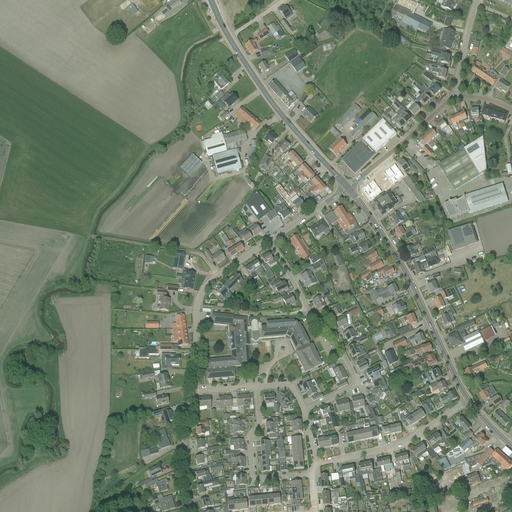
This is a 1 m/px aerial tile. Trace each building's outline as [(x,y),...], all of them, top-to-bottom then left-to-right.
[(174,0),(168,6),(172,10),(180,3),(177,0),(174,0)] [(232,0),(230,2),(235,9),(243,3),(241,1),(242,0),(232,0)] [(398,0),(396,6),(390,17),(393,19),(392,22),(396,24),(395,25),(399,27),(400,26),(406,29),(408,26),(422,33),(427,35),(432,25),(428,22),(412,15),(417,5),(407,0),(398,0)] [(444,8),(452,12),(454,7),(454,8),(455,7),(456,5),(456,4),(457,0),(439,0),(443,2),(444,0),(447,2),(444,8)] [(126,8),(132,16),(137,12),(132,4),(126,8)] [(281,15),(282,15),(286,20),(292,15),(285,7),(279,12),(281,14),(281,15)] [(290,29),(285,21),(281,24),(289,36),(292,34),(289,30),(290,29)] [(273,25),(268,28),(270,31),(268,33),(269,34),(271,36),(276,33),(280,39),(284,36),(278,26),(275,28),(273,25)] [(257,35),(260,40),(269,35),(266,29),(257,35)] [(442,48),(450,50),(451,42),(452,42),(454,33),(446,31),(442,48)] [(245,46),(250,55),(257,51),(253,45),(257,42),(255,39),(251,42),(251,41),(245,46)] [(442,59),(440,66),(444,67),(444,64),(448,65),(450,57),(443,55),(438,54),(439,50),(427,48),(426,50),(431,51),(431,53),(433,53),(432,57),(442,59)] [(500,54),(503,56),(509,60),(511,54),(511,53),(507,50),(507,51),(503,48),(500,54)] [(267,50),(260,51),(262,57),(272,54),(272,52),(271,49),(267,50)] [(285,57),(289,63),(298,57),(294,51),(285,57)] [(299,57),(290,64),(296,74),(305,67),(299,57)] [(258,66),(263,74),(269,70),(274,67),(272,64),(267,67),(264,63),(258,66)] [(477,63),(471,72),(483,79),(487,72),(490,68),(488,67),(485,71),(480,67),(479,68),(480,65),(477,63)] [(444,67),(440,66),(430,64),(429,68),(434,69),(433,73),(437,74),(436,77),(437,78),(438,78),(445,80),(447,72),(443,71),(444,67)] [(487,72),(483,79),(493,86),(498,79),(487,72)] [(422,75),(432,83),(434,80),(425,73),(422,75)] [(214,83),(221,91),(229,84),(222,76),(214,83)] [(290,98),(275,81),(268,87),(288,109),(289,109),(290,110),(294,106),(292,105),(295,103),(297,101),(295,98),(296,97),(295,96),(294,94),(294,95),(293,95),(290,98)] [(496,88),(499,90),(500,89),(506,93),(510,87),(501,81),(496,88)] [(430,101),(426,97),(429,94),(425,91),(419,85),(418,85),(416,83),(413,86),(419,91),(417,93),(420,96),(417,99),(424,106),(430,101)] [(429,92),(432,94),(432,95),(433,95),(434,96),(440,90),(433,83),(430,86),(431,86),(428,89),(429,91),(429,92)] [(214,97),(212,98),(216,102),(218,100),(224,95),(220,91),(214,97)] [(407,98),(412,103),(415,101),(408,94),(406,96),(407,98)] [(224,98),(221,101),(223,103),(229,109),(238,101),(235,99),(236,98),(233,95),(233,96),(232,95),(230,97),(228,95),(224,98)] [(298,103),(302,106),(308,97),(304,95),(298,103)] [(409,105),(406,108),(409,111),(410,112),(414,116),(420,110),(416,107),(415,105),(413,104),(412,103),(409,105)] [(336,124),(337,125),(339,124),(343,128),(360,110),(355,105),(343,117),(336,124)] [(482,115),(505,122),(508,114),(498,110),(484,106),(483,111),(482,115)] [(305,111),(301,115),(305,119),(306,118),(311,123),(314,119),(317,117),(317,116),(311,110),(310,111),(308,108),(305,111)] [(397,115),(397,116),(406,125),(409,123),(408,122),(410,120),(404,114),(407,111),(404,108),(402,111),(399,113),(397,115)] [(235,117),(244,125),(247,127),(249,124),(256,130),(260,124),(242,109),(235,117)] [(396,124),(392,120),(387,116),(391,112),(388,109),(384,114),(382,117),(384,119),(393,126),(396,124)] [(482,122),(482,116),(479,116),(479,114),(478,109),(471,110),(471,112),(467,112),(469,117),(470,121),(472,121),(472,120),(479,120),(480,120),(480,122),(482,122)] [(362,122),(350,134),(356,140),(377,119),(372,113),(371,114),(368,110),(359,119),(362,122)] [(464,113),(457,116),(459,122),(467,119),(464,113)] [(406,125),(397,116),(392,120),(396,124),(397,125),(401,129),(403,127),(404,128),(406,125)] [(459,122),(457,116),(450,119),(452,125),(456,123),(459,130),(458,131),(460,135),(465,133),(464,133),(464,131),(461,125),(459,122)] [(393,126),(384,119),(368,135),(365,138),(342,160),(355,174),(378,152),(379,153),(380,151),(380,150),(396,134),(393,131),(396,128),(393,126)] [(436,131),(440,136),(443,141),(445,139),(445,137),(441,132),(444,130),(446,133),(447,134),(448,134),(452,131),(448,126),(447,127),(443,122),(440,124),(439,124),(438,125),(438,126),(437,126),(439,129),(436,131)] [(329,132),(337,139),(341,135),(333,128),(329,132)] [(436,140),(434,138),(436,135),(438,138),(440,136),(436,131),(434,133),(432,130),(431,131),(430,131),(428,132),(428,133),(426,136),(430,141),(432,143),(435,146),(438,144),(435,141),(436,140)] [(239,132),(222,137),(225,146),(238,143),(246,140),(244,131),(239,132)] [(225,146),(222,137),(221,133),(212,136),(212,139),(203,142),(208,157),(212,156),(217,175),(241,169),(235,149),(226,152),(226,151),(239,147),(238,143),(225,146)] [(264,140),(267,143),(268,141),(272,144),(277,138),(271,133),(264,140)] [(432,143),(430,141),(426,136),(420,141),(425,146),(427,144),(432,149),(435,146),(432,143)] [(464,150),(472,163),(480,176),(486,172),(483,144),(488,144),(487,138),(483,138),(464,150)] [(330,149),(336,156),(347,146),(340,139),(330,149)] [(278,144),(275,148),(274,149),(274,151),(277,154),(280,151),(283,153),(290,146),(284,141),(280,146),(278,144)] [(423,149),(429,157),(432,154),(426,147),(423,149)] [(439,167),(446,179),(472,163),(464,150),(437,166),(438,167),(439,167)] [(287,157),(292,162),(297,157),(292,152),(287,157)] [(180,168),(189,176),(202,163),(192,154),(180,168)] [(260,165),(266,169),(272,158),(265,155),(260,165)] [(297,157),(292,162),(297,167),(302,163),(297,157)] [(401,161),(397,163),(404,172),(405,173),(404,173),(406,175),(407,175),(410,173),(412,167),(411,167),(412,166),(408,161),(405,163),(403,160),(402,162),(401,161)] [(414,166),(422,175),(424,172),(416,163),(414,166)] [(472,163),(446,179),(454,192),(480,176),(472,163)] [(299,169),(304,175),(309,170),(304,165),(299,169)] [(395,165),(383,174),(392,185),(404,177),(395,165)] [(307,181),(314,175),(309,170),(304,175),(302,177),(303,178),(304,178),(307,181)] [(253,181),(257,183),(262,175),(258,173),(253,181)] [(309,190),(311,192),(321,183),(316,178),(309,184),(312,188),(309,190)] [(373,181),(362,190),(370,201),(382,193),(373,181)] [(321,183),(311,192),(309,193),(306,197),(310,202),(314,199),(311,197),(319,190),(321,193),(325,188),(321,183)] [(444,205),(450,220),(461,216),(461,215),(469,213),(470,214),(507,202),(502,184),(464,196),(462,198),(460,200),(457,202),(456,200),(450,202),(449,202),(449,203),(444,205)] [(280,186),(275,190),(285,202),(290,199),(280,186)] [(250,200),(245,207),(248,211),(251,215),(250,215),(252,216),(256,222),(256,223),(272,212),(269,208),(259,194),(257,192),(250,200)] [(379,211),(381,214),(383,217),(393,209),(392,208),(396,205),(388,194),(384,196),(383,196),(374,202),(379,210),(379,211)] [(279,195),(274,199),(277,202),(279,201),(281,204),(282,205),(284,203),(281,199),(280,197),(279,195)] [(291,201),(290,202),(292,204),(292,205),(293,206),(296,210),(303,206),(300,201),(299,200),(297,196),(293,198),(294,200),(291,202),(291,201)] [(274,211),(273,212),(279,219),(281,218),(283,220),(289,215),(288,213),(286,211),(286,210),(285,210),(284,208),(283,206),(281,207),(280,207),(280,208),(278,207),(277,207),(275,208),(274,210),(274,211)] [(331,212),(324,217),(325,218),(330,226),(334,223),(337,221),(346,235),(347,236),(349,235),(359,229),(358,227),(349,213),(346,215),(341,207),(332,213),(331,212)] [(410,221),(408,219),(407,217),(402,219),(401,218),(402,218),(400,214),(399,214),(398,213),(392,217),(397,225),(402,222),(404,225),(405,224),(410,221)] [(253,224),(247,228),(249,231),(250,231),(254,237),(260,232),(256,226),(255,227),(253,224),(256,222),(252,216),(249,218),(253,224)] [(317,225),(313,227),(309,230),(314,237),(318,234),(319,235),(323,233),(322,232),(327,229),(322,220),(317,224),(317,225)] [(447,230),(454,251),(477,243),(471,224),(460,227),(460,226),(447,230)] [(413,236),(408,228),(406,230),(404,227),(401,228),(395,232),(399,239),(405,236),(407,240),(413,236)] [(244,235),(241,237),(242,239),(245,243),(251,239),(248,234),(247,232),(247,233),(245,230),(241,232),(242,233),(244,235)] [(355,241),(356,243),(365,238),(361,232),(356,235),(355,234),(352,236),(355,241)] [(342,240),(341,240),(343,243),(347,241),(351,238),(349,235),(347,236),(342,240)] [(225,236),(221,238),(224,241),(226,245),(227,244),(229,248),(232,246),(229,242),(225,236)] [(307,251),(308,250),(302,240),(300,241),(297,236),(290,240),(303,261),(310,257),(307,251)] [(367,251),(371,248),(368,243),(362,246),(361,245),(358,247),(359,247),(356,249),(355,246),(349,248),(352,254),(357,251),(360,249),(363,253),(367,251)] [(405,250),(409,258),(416,255),(414,251),(421,248),(419,243),(405,250)] [(240,244),(233,248),(237,254),(243,250),(240,244)] [(422,253),(420,255),(421,257),(424,256),(428,255),(435,251),(433,247),(426,251),(426,250),(423,252),(422,253)] [(237,254),(233,248),(227,253),(230,258),(237,254)] [(375,259),(377,257),(374,251),(361,259),(364,266),(367,264),(368,265),(376,260),(375,259)] [(212,259),(216,264),(225,259),(220,252),(215,255),(215,256),(212,259)] [(414,267),(435,258),(437,257),(435,252),(429,254),(431,258),(425,260),(424,256),(421,257),(417,259),(412,261),(414,267)] [(172,268),(182,270),(184,256),(174,254),(172,268)] [(268,254),(261,258),(264,263),(265,265),(268,263),(269,262),(271,265),(274,263),(272,260),(268,254)] [(344,266),(340,254),(335,256),(338,268),(344,266)] [(428,268),(438,264),(435,258),(414,267),(418,276),(422,274),(424,273),(424,272),(423,268),(428,266),(428,268)] [(369,267),(371,272),(383,266),(380,261),(369,267)] [(256,262),(250,266),(257,276),(263,272),(260,268),(256,262)] [(314,284),(310,276),(311,275),(310,272),(313,271),(321,267),(319,263),(311,267),(303,271),(305,275),(300,277),(306,288),(314,284)] [(257,276),(250,266),(244,269),(248,276),(250,275),(253,280),(258,277),(257,276)] [(274,277),(269,269),(269,270),(266,266),(263,267),(266,272),(270,279),(274,277)] [(386,268),(382,270),(378,272),(380,275),(384,273),(386,278),(394,274),(393,273),(394,272),(393,271),(392,271),(391,268),(387,270),(386,268)] [(360,276),(362,280),(372,275),(370,271),(360,276)] [(186,273),(185,281),(193,282),(195,274),(186,273)] [(236,274),(223,286),(227,290),(226,291),(230,295),(239,286),(238,284),(242,280),(236,274)] [(250,277),(246,280),(253,290),(257,287),(250,277)] [(253,290),(246,280),(243,282),(249,290),(247,291),(249,293),(253,290)] [(182,284),(181,288),(183,289),(192,290),(193,282),(185,281),(184,284),(182,284)] [(273,291),(275,290),(278,294),(284,291),(284,292),(288,290),(286,286),(286,287),(284,282),(280,284),(279,281),(270,285),(273,291)] [(436,295),(440,293),(443,292),(441,288),(439,289),(436,281),(427,285),(429,290),(430,293),(431,294),(434,292),(436,295)] [(329,282),(320,286),(323,292),(332,287),(329,282)] [(391,297),(398,293),(394,285),(379,293),(378,291),(372,293),(376,300),(381,298),(381,297),(389,293),(391,297)] [(227,290),(223,286),(217,293),(225,300),(230,295),(226,291),(227,290)] [(443,292),(440,293),(442,297),(434,301),(435,301),(437,304),(436,304),(439,310),(442,309),(445,308),(442,301),(449,298),(452,296),(449,289),(443,292)] [(156,296),(161,297),(161,299),(160,306),(158,305),(157,306),(156,309),(157,310),(160,310),(159,311),(163,311),(168,312),(170,300),(165,299),(165,297),(166,297),(166,292),(161,292),(157,291),(156,296)] [(285,298),(282,299),(286,307),(291,305),(292,306),(294,305),(294,304),(295,303),(291,296),(285,298)] [(312,301),(314,306),(315,305),(318,310),(325,306),(320,297),(312,301)] [(395,305),(391,307),(393,311),(395,314),(398,313),(405,310),(403,306),(402,306),(400,303),(395,305)] [(340,309),(338,304),(336,305),(332,307),(333,310),(330,311),(332,314),(331,314),(334,319),(341,315),(339,310),(340,309)] [(372,312),(374,318),(382,314),(380,309),(372,312)] [(446,316),(441,318),(445,327),(450,325),(451,324),(454,322),(452,317),(455,315),(452,309),(446,311),(448,315),(446,316)] [(249,340),(248,328),(247,328),(246,318),(233,317),(234,316),(212,314),(211,322),(212,323),(212,325),(229,326),(231,358),(208,360),(208,369),(206,369),(206,371),(205,371),(206,380),(235,378),(234,367),(241,366),(241,365),(243,365),(243,366),(250,365),(249,346),(249,340)] [(338,322),(336,323),(339,329),(342,327),(347,325),(345,321),(348,320),(349,319),(347,315),(341,318),(337,320),(338,322)] [(406,318),(403,319),(405,322),(407,321),(409,325),(410,326),(416,323),(412,315),(406,318)] [(185,328),(184,316),(175,317),(176,324),(176,329),(185,328)] [(448,338),(447,339),(450,345),(451,344),(452,348),(457,346),(458,347),(462,345),(465,353),(467,352),(483,345),(484,344),(483,343),(479,333),(478,332),(477,333),(467,337),(465,338),(464,339),(461,332),(464,331),(475,325),(473,320),(454,329),(456,334),(448,338)] [(251,327),(248,328),(249,340),(252,339),(252,340),(253,341),(255,342),(256,342),(258,341),(259,339),(261,339),(285,337),(285,336),(286,336),(286,338),(289,339),(290,339),(290,340),(295,351),(296,350),(309,344),(301,328),(299,324),(298,324),(297,321),(294,322),(294,321),(289,322),(289,321),(266,323),(266,327),(261,327),(261,323),(257,324),(257,323),(256,321),(255,321),(253,321),(251,322),(251,323),(251,324),(251,327)] [(396,336),(390,325),(385,328),(391,338),(396,336)] [(409,325),(397,331),(399,337),(412,331),(410,326),(409,325)] [(188,345),(186,334),(185,328),(176,329),(177,335),(178,342),(178,346),(178,347),(188,345)] [(354,334),(352,330),(347,332),(342,334),(344,338),(345,337),(347,342),(357,337),(356,333),(354,334)] [(425,342),(421,334),(416,336),(414,337),(409,340),(410,343),(414,342),(416,346),(420,344),(425,342)] [(364,336),(355,341),(357,345),(365,340),(364,336)] [(400,348),(409,344),(407,340),(407,341),(404,342),(403,339),(392,344),(395,350),(395,351),(400,348)] [(309,346),(309,344),(296,350),(297,352),(295,353),(305,373),(312,369),(312,368),(313,367),(314,369),(321,365),(311,345),(309,346)] [(432,350),(429,344),(424,346),(424,345),(419,348),(414,350),(414,349),(408,351),(410,356),(416,354),(422,351),(424,354),(427,353),(432,350)] [(365,354),(362,351),(359,352),(355,345),(352,346),(348,348),(352,358),(356,356),(357,358),(365,354)] [(376,350),(382,362),(385,361),(380,348),(376,350)] [(139,353),(139,359),(147,359),(148,359),(148,355),(157,355),(157,351),(143,351),(139,351),(139,353)] [(397,362),(392,351),(384,355),(389,366),(391,365),(397,362)] [(161,371),(160,371),(161,371),(167,370),(171,370),(171,369),(171,366),(179,366),(179,362),(179,361),(179,357),(174,357),(174,355),(161,355),(161,360),(164,360),(164,365),(164,366),(161,366),(161,371)] [(363,360),(360,362),(359,364),(356,365),(359,372),(368,368),(366,364),(367,364),(368,361),(370,360),(367,355),(362,357),(363,360)] [(423,359),(422,357),(414,361),(413,361),(410,362),(413,369),(424,364),(426,368),(437,364),(435,360),(432,355),(423,359)] [(491,360),(491,362),(493,362),(494,364),(503,360),(502,356),(491,360)] [(464,372),(468,380),(475,377),(474,374),(487,368),(485,362),(464,372)] [(332,371),(335,377),(344,372),(341,367),(336,369),(334,367),(335,367),(333,363),(327,367),(328,370),(331,369),(333,371),(332,371)] [(372,382),(381,378),(380,378),(378,372),(379,372),(377,368),(366,373),(368,378),(370,377),(370,378),(371,380),(370,380),(371,380),(372,382)] [(421,375),(422,376),(421,376),(424,381),(429,379),(431,382),(441,378),(438,370),(431,373),(431,371),(428,372),(428,373),(425,374),(424,373),(421,375)] [(347,385),(345,382),(344,380),(347,378),(344,372),(335,377),(338,382),(339,385),(336,386),(338,390),(347,385)] [(157,376),(160,389),(170,387),(169,381),(168,381),(167,374),(157,376)] [(302,386),(305,392),(313,388),(317,386),(314,380),(310,382),(310,381),(308,376),(301,380),(303,383),(306,381),(307,383),(302,386)] [(384,395),(384,394),(389,392),(387,388),(385,388),(383,385),(385,384),(382,377),(381,378),(372,382),(374,385),(373,385),(375,388),(374,390),(384,395)] [(436,387),(433,388),(432,385),(429,386),(432,393),(438,390),(440,395),(444,393),(442,390),(447,388),(443,382),(435,386),(436,387)] [(487,385),(478,387),(482,393),(479,394),(484,402),(488,399),(490,398),(489,396),(491,394),(487,389),(487,385)] [(313,388),(305,392),(308,398),(313,395),(314,397),(311,399),(313,402),(322,397),(321,394),(317,396),(316,393),(313,388)] [(372,395),(379,399),(380,399),(382,400),(383,401),(385,396),(384,394),(384,395),(374,390),(372,395)] [(450,402),(456,399),(452,392),(446,395),(440,399),(442,403),(448,399),(450,401),(450,402)] [(287,409),(287,407),(289,407),(289,410),(292,410),(292,409),(292,407),(291,407),(291,405),(290,395),(286,396),(286,393),(280,394),(281,396),(280,396),(280,401),(281,407),(282,409),(287,409)] [(270,394),(270,396),(264,396),(264,405),(269,404),(275,404),(274,399),(274,394),(270,394)] [(237,405),(234,405),(235,408),(238,408),(238,407),(244,406),(243,395),(241,396),(237,397),(237,405)] [(245,395),(243,395),(244,406),(250,406),(250,407),(253,406),(252,398),(250,399),(249,396),(245,396),(245,395)] [(377,403),(379,399),(372,395),(371,396),(366,398),(369,406),(370,409),(376,407),(375,404),(377,403)] [(496,400),(492,403),(495,406),(502,402),(498,395),(495,397),(496,400)] [(156,398),(157,406),(169,404),(167,396),(156,398)] [(225,408),(225,397),(222,397),(222,398),(218,398),(219,406),(216,406),(216,409),(220,409),(219,408),(225,408)] [(227,397),(225,397),(225,408),(231,407),(232,408),(235,408),(234,405),(232,405),(231,397),(227,397)] [(351,399),(353,409),(364,407),(362,397),(356,398),(351,399)] [(198,399),(199,408),(206,407),(207,409),(211,409),(210,398),(198,399)] [(499,406),(502,409),(510,402),(506,398),(499,406)] [(344,400),(341,401),(344,412),(349,410),(350,412),(351,412),(352,414),(353,413),(352,407),(349,408),(348,400),(344,401),(344,400)] [(337,411),(334,411),(335,414),(338,414),(338,413),(344,412),(341,401),(339,401),(339,402),(335,403),(337,411)] [(422,407),(428,415),(433,412),(427,403),(422,407)] [(335,414),(334,411),(333,408),(333,409),(329,411),(327,406),(320,410),(323,416),(327,414),(329,419),(335,417),(335,414)] [(373,419),(374,419),(372,413),(370,409),(369,406),(364,408),(367,415),(369,420),(373,419)] [(168,408),(160,411),(161,415),(162,417),(161,417),(161,418),(161,420),(161,422),(162,426),(166,424),(166,423),(169,423),(174,421),(171,411),(169,411),(168,408)] [(418,412),(415,414),(420,420),(425,417),(419,408),(416,409),(418,412)] [(508,423),(508,422),(509,420),(499,411),(493,417),(504,427),(508,423)] [(415,414),(410,417),(414,424),(420,420),(415,414)] [(402,415),(399,417),(400,420),(402,422),(403,424),(406,422),(407,423),(409,427),(414,424),(410,417),(409,415),(404,418),(402,415)] [(455,428),(458,431),(467,424),(462,417),(457,422),(459,424),(455,428)] [(265,424),(266,429),(277,428),(277,426),(278,426),(278,423),(279,422),(279,418),(269,419),(269,423),(265,424)] [(231,434),(231,435),(235,434),(243,433),(243,424),(246,424),(246,419),(241,419),(233,420),(233,425),(235,425),(235,429),(231,429),(231,434)] [(196,429),(198,437),(204,435),(204,433),(208,432),(206,422),(198,424),(199,429),(196,429)] [(387,427),(387,424),(383,425),(383,427),(381,427),(381,429),(383,437),(389,435),(387,427)] [(467,424),(458,431),(460,433),(464,430),(466,432),(471,428),(470,427),(471,426),(470,425),(469,425),(467,424)] [(277,428),(266,429),(266,435),(269,435),(269,439),(278,438),(277,428)] [(367,430),(364,430),(366,440),(372,439),(369,428),(367,428),(367,430)] [(370,428),(369,428),(372,439),(378,438),(376,428),(370,429),(370,428)] [(157,432),(160,442),(159,442),(161,449),(166,448),(167,448),(166,448),(170,447),(168,440),(167,440),(164,430),(157,432)] [(364,430),(358,432),(360,442),(366,440),(364,430)] [(442,434),(442,435),(446,441),(448,439),(448,438),(449,438),(444,430),(441,432),(442,434)] [(463,437),(466,439),(472,433),(469,431),(463,437)] [(335,432),(328,434),(329,437),(331,447),(337,446),(336,441),(335,436),(335,432)] [(358,432),(352,433),(354,443),(360,442),(358,432)] [(354,443),(352,433),(349,434),(349,433),(346,433),(347,434),(345,434),(347,444),(354,443)] [(328,434),(322,435),(323,438),(325,448),(331,447),(329,437),(328,434)] [(438,434),(432,437),(439,447),(438,446),(441,443),(442,445),(444,443),(447,448),(450,447),(446,441),(442,435),(439,436),(438,434)] [(452,451),(451,452),(454,456),(463,451),(464,452),(468,449),(468,450),(472,447),(474,445),(477,448),(480,445),(482,447),(484,445),(488,442),(484,438),(484,437),(484,436),(483,435),(482,435),(481,434),(478,437),(477,436),(475,439),(472,436),(468,439),(461,446),(459,447),(458,446),(452,451)] [(233,446),(243,446),(243,440),(234,441),(234,438),(237,437),(237,435),(232,435),(233,438),(229,438),(230,441),(229,442),(229,443),(229,444),(229,445),(230,446),(230,447),(233,446)] [(431,448),(429,449),(437,462),(440,460),(434,450),(439,447),(432,437),(426,441),(431,448)] [(325,448),(323,438),(317,440),(319,450),(325,448)] [(207,445),(206,439),(203,439),(203,440),(196,442),(198,450),(203,449),(204,449),(204,445),(207,445)] [(453,447),(448,439),(446,441),(450,447),(452,451),(458,446),(459,447),(461,446),(459,443),(453,447)] [(422,444),(417,447),(422,456),(425,454),(426,456),(428,455),(431,459),(434,457),(437,462),(429,449),(426,451),(426,450),(426,449),(422,444)] [(422,456),(417,447),(411,451),(415,458),(412,460),(415,465),(419,463),(417,459),(422,456)] [(505,447),(501,451),(508,458),(511,453),(505,447)] [(461,466),(465,475),(470,473),(468,469),(470,467),(470,468),(476,466),(477,464),(482,467),(489,465),(491,462),(498,468),(501,465),(508,471),(510,468),(511,466),(511,463),(497,450),(494,453),(490,449),(489,448),(483,455),(482,454),(464,460),(465,461),(466,464),(461,466)] [(407,454),(400,456),(402,462),(409,460),(407,454)] [(206,459),(207,459),(206,456),(203,457),(202,457),(200,457),(195,458),(197,466),(202,465),(204,464),(203,460),(206,459)] [(400,468),(404,467),(403,466),(402,462),(400,456),(394,457),(395,462),(397,468),(400,468)] [(389,458),(383,460),(384,466),(385,470),(391,468),(390,465),(391,465),(389,458)] [(438,461),(443,471),(451,467),(445,458),(438,461)] [(378,470),(376,470),(378,479),(378,483),(382,482),(382,478),(380,471),(382,471),(381,467),(384,466),(383,460),(376,461),(378,468),(378,470)] [(371,462),(365,464),(366,470),(370,469),(370,473),(372,472),(374,480),(374,483),(378,483),(378,479),(376,470),(373,471),(371,462)] [(232,471),(228,471),(229,473),(232,473),(238,472),(238,469),(245,468),(244,463),(235,464),(235,466),(233,467),(233,469),(232,469),(232,471)] [(365,491),(362,476),(367,475),(366,470),(365,464),(358,465),(360,472),(361,476),(358,477),(360,484),(361,492),(365,491)] [(149,470),(152,477),(161,473),(158,466),(149,470)] [(360,484),(358,477),(358,476),(355,477),(354,473),(355,473),(353,466),(347,468),(349,474),(352,473),(352,478),(354,477),(356,485),(360,484)] [(341,472),(338,473),(338,474),(339,479),(340,479),(343,478),(349,477),(349,474),(347,468),(340,469),(341,472)] [(200,472),(195,473),(197,479),(202,477),(203,479),(202,479),(203,479),(203,482),(207,482),(212,481),(211,477),(209,477),(208,471),(206,471),(204,471),(200,472)] [(236,481),(246,481),(245,475),(239,476),(238,472),(232,473),(233,481),(236,481)] [(468,480),(465,481),(467,486),(470,484),(471,487),(481,483),(477,472),(471,475),(467,477),(468,480)] [(160,482),(154,484),(156,488),(157,488),(159,493),(167,491),(167,490),(167,491),(165,485),(167,484),(166,480),(160,482)] [(203,486),(197,487),(199,495),(205,493),(204,489),(219,485),(218,480),(212,481),(207,482),(203,482),(202,483),(203,486)] [(226,489),(226,492),(230,491),(233,491),(234,490),(240,490),(240,486),(246,486),(246,481),(236,481),(237,486),(233,486),(233,489),(230,490),(229,489),(226,489)] [(328,487),(328,481),(321,482),(322,489),(325,488),(325,490),(332,490),(331,487),(328,487)] [(255,507),(254,497),(252,497),(252,495),(250,495),(249,491),(247,491),(249,508),(255,507)] [(292,499),(291,499),(291,506),(300,505),(299,501),(302,501),(302,494),(292,495),(292,496),(292,499)] [(157,497),(151,499),(152,502),(154,501),(156,507),(160,506),(161,511),(165,511),(168,510),(173,509),(171,502),(172,501),(171,496),(166,498),(160,500),(159,500),(158,500),(157,497)] [(472,503),(473,507),(489,502),(487,498),(472,503)] [(201,505),(200,506),(201,509),(202,508),(202,509),(207,508),(209,507),(214,506),(212,499),(209,500),(207,500),(200,501),(201,505)] [(498,508),(500,511),(501,511),(509,508),(507,503),(498,508)]
